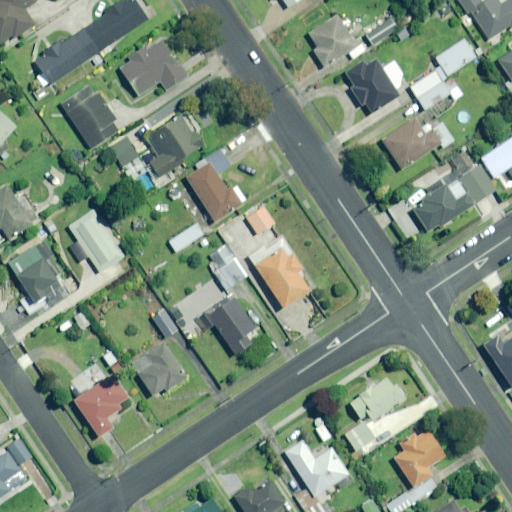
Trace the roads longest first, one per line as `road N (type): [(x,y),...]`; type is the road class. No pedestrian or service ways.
road 1 (residential): [(101,511),(408,305)]
road 2 (residential): [(204,0),(408,305)]
road 3 (residential): [(408,305),(511,459)]
road 4 (residential): [(0,356),(81,477),(91,511)]
road 5 (residential): [(408,305),(511,237)]
